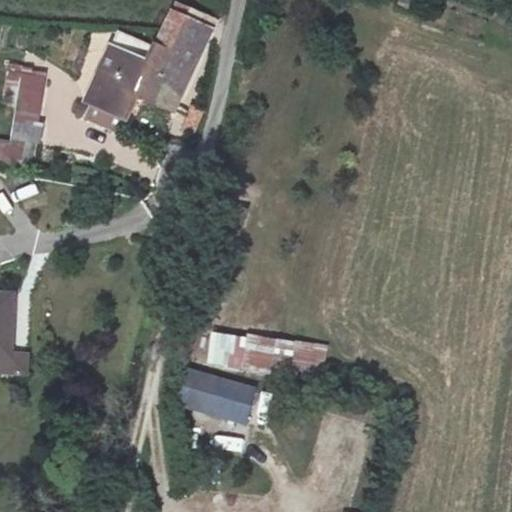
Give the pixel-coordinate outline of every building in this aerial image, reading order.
[(185,0),(181,0),(178,9),(219,21),(219,10),(185,0)] [(162,44),(158,43),(148,75),(142,93),(182,106),(195,72),(219,21),(178,9),(162,44)] [(148,75),(158,43),(126,33),(96,104),(132,118),(142,93),(148,75)] [(22,71),(14,116),(42,121),(48,76),(22,71)] [(192,100),(189,108),(201,112),(203,105),(192,100)] [(201,112),(189,108),(185,124),(198,127),(201,112)] [(14,116),(10,139),(36,143),(43,144),(47,123),(42,121),(14,116)] [(32,166),(36,143),(10,139),(6,163),(32,166)] [(0,358),(13,358),(11,294),(0,294),(0,358)] [(323,378),(328,346),(211,331),(207,363),(323,378)] [(0,371),(14,372),(13,358),(0,358),(0,371)] [(247,427),(257,388),(188,370),(178,409),(247,427)]
